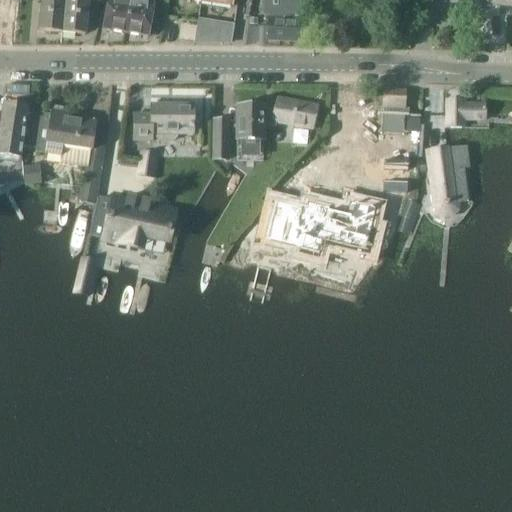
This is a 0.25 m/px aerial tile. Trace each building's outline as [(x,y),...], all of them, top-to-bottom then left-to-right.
[(65,33),(67,0),(44,0),(42,30),(65,33)] [(100,0),(106,2),(106,0),(67,0),(65,33),(86,35),(89,0),(100,0)] [(128,32),(133,0),(109,0),(105,28),(128,32)] [(150,36),(155,0),(133,0),(128,32),(150,36)] [(300,41),(301,1),(287,0),(265,0),(265,13),(270,13),(269,40),(300,41)] [(222,24),(219,42),(231,43),(231,42),(233,26),(222,24)] [(263,113),(263,127),(275,127),(276,119),(292,123),(291,126),(311,130),(316,105),(280,97),(277,113),(263,113)] [(382,158),(409,159),(410,100),(383,100),(383,122),(358,121),(358,151),(382,151),(382,158)] [(447,115),(447,129),(466,129),(466,124),(467,123),(486,124),(486,104),(466,104),(466,101),(448,101),(448,102),(447,115)] [(13,102),(12,106),(4,105),(1,126),(0,126),(0,156),(19,160),(20,154),(27,109),(24,108),(25,104),(13,102)] [(194,138),(194,109),(152,108),(152,118),(135,117),(134,144),(153,144),(153,137),(157,137),(157,140),(160,144),(174,144),(178,141),(178,138),(194,138)] [(263,109),(238,108),(237,142),(262,143),(263,127),(263,113),(263,109)] [(71,116),(52,113),(52,116),(43,114),(37,153),(46,154),(61,157),(63,148),(90,152),(88,160),(80,203),(95,206),(103,163),(108,137),(94,134),(96,124),(71,120),(71,116)] [(420,133),(421,119),(408,119),(408,132),(420,133)] [(212,161),(225,161),(226,132),(212,132),(212,161)] [(444,216),(450,215),(455,210),(457,202),(468,201),(464,169),(465,169),(463,149),(428,153),(435,205),(438,212),(444,216)] [(142,155),(141,165),(153,167),(154,156),(142,155)] [(141,165),(119,162),(118,166),(140,169),(139,175),(151,177),(153,167),(141,165)] [(27,187),(42,186),(41,166),(25,167),(27,187)] [(93,220),(89,237),(100,240),(103,241),(128,247),(130,236),(141,238),(165,244),(167,238),(168,238),(170,232),(168,232),(170,225),(173,214),(148,208),(150,203),(141,201),(140,206),(134,205),(135,199),(126,197),(125,203),(113,200),(111,207),(97,204),(93,220)] [(365,256),(367,256),(373,229),(375,229),(380,206),(351,200),(347,215),(328,211),(329,207),(309,202),(310,202),(306,201),(293,256),(296,257),(296,258),(303,260),(303,258),(319,262),(322,246),(360,255),(359,256),(365,258),(365,256)] [(75,292),(74,294),(87,297),(88,297),(94,273),(95,268),(96,263),(95,263),(86,261),(82,260),(75,292)] [(261,312),(269,277),(256,274),(248,309),(261,312)]
